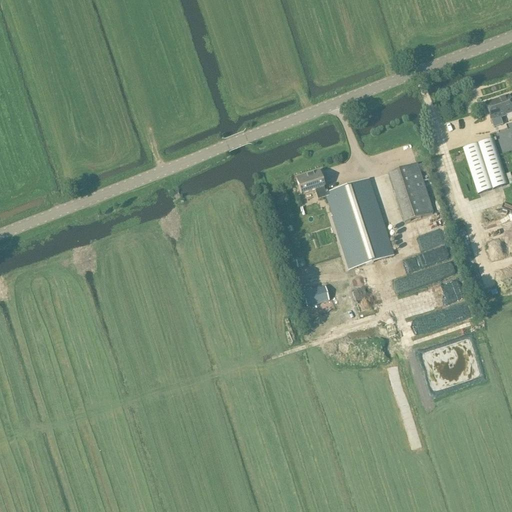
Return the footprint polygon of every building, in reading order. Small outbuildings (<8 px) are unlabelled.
[(511,113),(511,108),(508,97),(485,105),(491,120),(496,119),(496,120),(505,116),(511,113)] [(463,149),(478,195),(507,186),(492,140),(463,149)] [(422,147),(412,151),(416,163),(426,159),(422,147)] [(403,223),(432,214),(417,165),(387,174),(403,223)] [(319,172),(295,179),(301,195),(315,191),(317,200),(326,197),(325,194),(323,188),(324,188),(319,172)] [(394,257),(369,180),(325,194),(349,270),(394,257)] [(329,301),(325,287),(302,294),(307,309),(329,301)]
